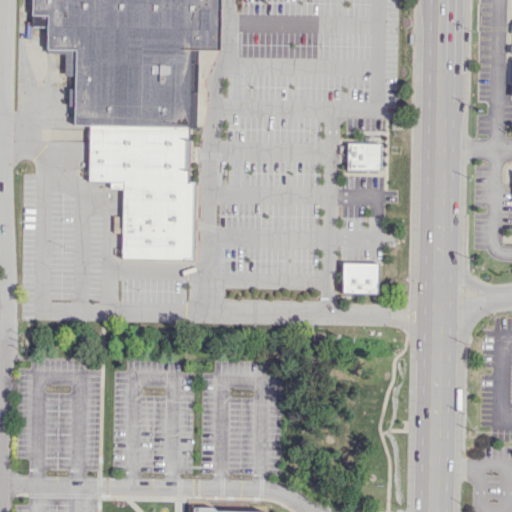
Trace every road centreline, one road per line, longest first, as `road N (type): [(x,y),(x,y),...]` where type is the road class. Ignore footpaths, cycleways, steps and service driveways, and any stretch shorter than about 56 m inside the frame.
road 1 (residential): [(7,0),(1,511)]
road 2 (residential): [(313,511),(259,488),(1,482)]
road 3 (primary): [(442,0),(436,251)]
road 4 (primary): [(435,362),(431,511)]
